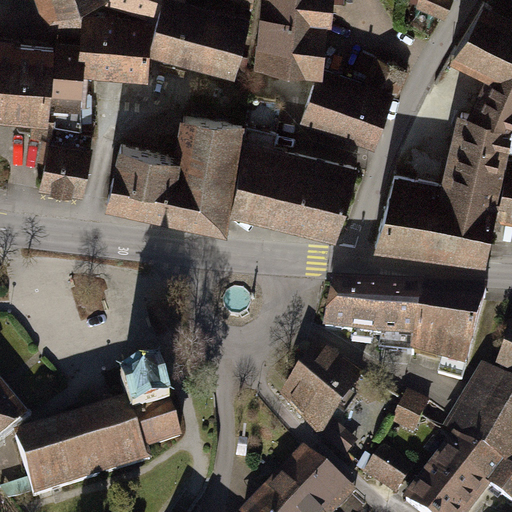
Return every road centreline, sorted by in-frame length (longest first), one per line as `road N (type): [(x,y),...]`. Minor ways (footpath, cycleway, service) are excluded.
road 1 (tertiary): [(0,231),(358,264)]
road 2 (residential): [(469,0),(414,97),(358,264)]
road 3 (tertiary): [(358,264),(511,276)]
